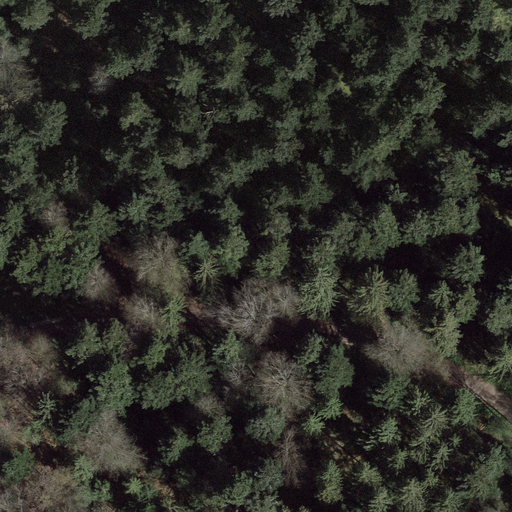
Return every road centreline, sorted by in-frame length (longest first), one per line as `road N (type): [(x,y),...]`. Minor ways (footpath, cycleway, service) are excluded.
road 1 (track): [(511,412),(405,357),(319,330),(183,315),(91,319),(0,339)]
road 2 (track): [(113,0),(0,195)]
